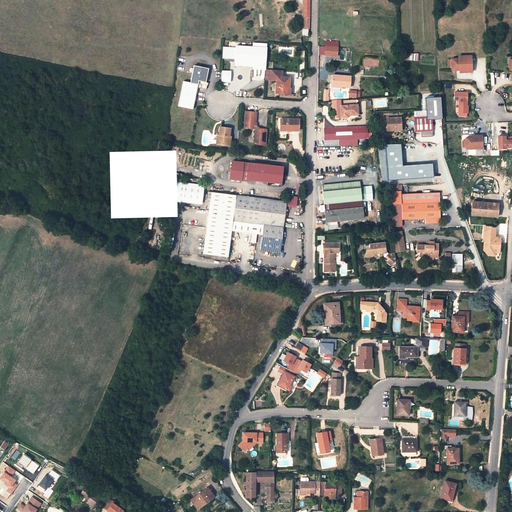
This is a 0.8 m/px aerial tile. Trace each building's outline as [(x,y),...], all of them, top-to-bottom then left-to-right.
[(339,57),(339,41),(325,41),(325,56),(339,57)] [(223,46),(223,59),(235,60),(235,68),(267,69),(268,48),(223,46)] [(460,73),(472,72),(472,56),(459,56),(459,59),(452,59),(452,65),(452,70),(460,70),(460,73)] [(197,89),(205,90),(206,87),(208,85),(206,83),(208,69),(193,66),(190,83),(183,82),(181,90),(196,91),(197,89)] [(276,81),(276,94),(287,95),(288,89),(290,89),(290,84),(290,78),(283,77),(283,72),(266,71),(265,80),(276,81)] [(349,88),(350,77),(332,75),(331,85),(341,86),(341,87),(349,88)] [(181,90),(178,106),(192,110),(196,91),(181,90)] [(467,93),(455,92),(454,100),(459,100),(459,113),(467,113),(468,113),(468,106),(467,106),(467,93)] [(357,115),(357,105),(340,106),(341,118),(348,117),(347,116),(357,115)] [(256,124),(256,113),(245,113),(244,129),(254,130),(254,124),(256,124)] [(433,131),(432,116),(414,117),(415,132),(433,131)] [(388,131),(402,130),(401,118),(387,119),(388,131)] [(299,120),(280,119),(280,129),(287,129),(287,131),(299,131),(299,120)] [(230,128),(219,127),(219,135),(218,144),(228,146),(229,136),(230,128)] [(367,128),(367,127),(323,129),(324,140),(339,140),(358,139),(367,139),(367,135),(367,128)] [(266,146),(266,130),(261,130),(261,131),(260,131),(255,131),(254,145),(266,146)] [(483,149),(482,136),(472,137),(472,139),(466,139),(466,142),(466,147),(467,149),(483,149)] [(506,137),(498,137),(499,149),(506,149),(506,148),(511,148),(511,137),(511,138),(511,141),(506,141),(506,138),(506,137)] [(270,166),(232,162),(231,169),(230,168),(231,172),(230,179),(248,181),(248,180),(281,184),(283,167),(276,167),(270,167),(270,166)] [(176,202),(204,203),(205,183),(176,182),(176,202)] [(337,221),(363,219),(361,200),(360,188),(359,182),(322,186),(324,205),(320,205),(321,212),(325,211),(325,217),(325,222),(326,225),(332,225),(331,221),(337,221)] [(372,200),(371,187),(360,188),(361,200),(372,200)] [(392,191),(393,205),(401,204),(401,194),(401,191),(392,191)] [(210,199),(208,212),(203,254),(228,257),(231,231),(262,235),(260,249),(280,252),(286,202),(208,192),(207,198),(210,199)] [(440,223),(439,203),(439,193),(401,194),(401,204),(402,220),(424,219),(425,224),(440,223)] [(298,206),(298,196),(289,197),(289,207),(298,206)] [(472,201),(471,214),(497,217),(498,203),(472,201)] [(391,227),(402,227),(402,220),(401,204),(393,205),(390,205),(391,227)] [(490,227),(484,226),(483,239),(484,239),(487,240),(486,249),(488,251),(491,252),(496,252),(496,249),(501,249),(502,242),(499,242),(499,240),(500,239),(500,237),(494,237),(495,228),(490,227)] [(486,249),(487,240),(484,239),(483,249),(487,255),(496,255),(496,252),(491,252),(488,251),(486,249)] [(396,242),(397,252),(406,251),(405,241),(396,242)] [(339,243),(323,243),(323,252),(325,252),(324,270),(335,271),(335,262),(334,262),(334,260),(334,252),(339,252),(339,243)] [(375,255),(384,254),(386,252),(386,243),(370,244),(371,248),(368,250),(368,255),(372,257),(375,255)] [(432,257),(437,258),(438,245),(433,245),(433,246),(428,246),(416,245),(416,251),(419,251),(419,256),(423,256),(432,257)] [(396,260),(394,253),(389,254),(384,259),(383,260),(391,266),(391,265),(396,260)] [(452,254),(452,273),(462,273),(462,255),(452,254)] [(371,310),(373,312),(377,317),(377,320),(380,320),(380,322),(386,322),(386,314),(381,307),(377,303),(371,302),(372,299),(367,298),(366,302),(366,304),(361,304),(360,309),(366,309),(371,310)] [(427,298),(427,309),(444,309),(445,298),(427,298)] [(407,321),(414,321),(414,317),(419,317),(419,308),(405,307),(406,300),(398,299),(398,311),(404,311),(403,318),(407,318),(407,321)] [(323,304),(325,324),(333,324),(333,322),(339,321),(337,303),(323,304)] [(452,317),(451,332),(463,333),(464,333),(464,327),(463,327),(463,323),(468,323),(469,313),(461,312),(461,317),(458,317),(452,317)] [(335,354),(335,338),(321,338),(321,353),(335,354)] [(417,348),(426,348),(426,339),(416,338),(416,344),(417,344),(417,348)] [(404,357),(417,357),(417,351),(417,348),(400,347),(399,359),(404,359),(404,357)] [(299,351),(295,348),(292,353),(296,356),(298,354),(302,356),(304,354),(299,351)] [(358,357),(358,368),(369,368),(369,359),(371,359),(371,348),(360,348),(360,357),(358,357)] [(454,349),(453,364),(464,364),(465,350),(464,349),(454,349)] [(334,363),(339,367),(343,362),(337,358),(334,363)] [(294,377),(284,372),(277,386),(288,391),(289,391),(291,390),(291,389),(291,388),(291,387),(291,386),(290,385),(294,377)] [(332,373),(331,395),(339,395),(340,373),(332,373)] [(408,416),(409,410),(407,409),(407,400),(397,400),(397,415),(408,416)] [(454,402),(453,416),(463,416),(463,412),(465,411),(465,403),(454,402)] [(448,430),(440,430),(440,438),(446,438),(447,436),(448,437),(448,430)] [(326,432),(316,434),(320,452),(329,450),(326,432)] [(248,433),(243,433),(243,442),(239,446),(244,451),(251,445),(252,447),(256,443),(262,443),(262,434),(250,433),(250,434),(248,434),(248,433)] [(277,452),(286,452),(286,441),(288,441),(288,434),(276,434),(277,447),(275,447),(275,451),(277,452)] [(383,455),(381,439),(370,440),(372,456),(383,455)] [(415,440),(402,440),(402,452),(416,452),(415,440)] [(446,449),(447,465),(459,464),(458,459),(457,459),(456,449),(446,449)] [(246,472),(246,497),(255,497),(255,482),(255,472),(246,472)] [(255,482),(264,482),(264,472),(262,472),(255,472),(255,482)] [(267,483),(267,501),(271,501),(271,503),(275,503),(275,500),(274,500),(273,475),(273,472),(267,472),(264,472),(264,482),(267,483)] [(444,481),(440,498),(451,501),(456,484),(444,481)] [(307,493),(315,493),(315,495),(319,495),(319,482),(300,482),(300,495),(307,495),(307,493)] [(330,485),(325,485),(325,482),(319,482),(319,495),(329,495),(329,497),(335,497),(335,496),(337,496),(338,495),(338,492),(341,493),(341,485),(335,485),(330,485)] [(86,499),(88,500),(87,501),(86,503),(93,508),(99,499),(93,494),(94,493),(85,487),(80,494),(86,499)] [(207,488),(190,500),(197,510),(212,498),(209,494),(211,492),(207,488)] [(367,492),(357,491),(357,498),(354,498),(354,509),(367,509),(367,492)] [(122,511),(121,510),(112,503),(107,511),(108,511),(122,511)]
